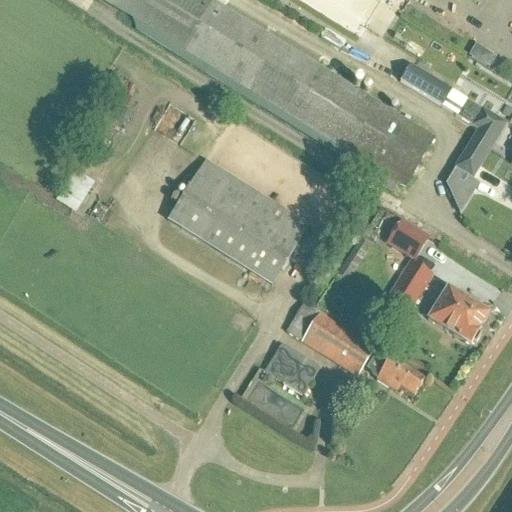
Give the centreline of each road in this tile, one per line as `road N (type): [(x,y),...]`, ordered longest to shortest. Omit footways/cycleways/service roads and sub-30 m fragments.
road 1 (track): [(0,319),(198,448)]
road 2 (trunk): [(159,511),(0,413)]
road 3 (primary): [(511,403),(412,511)]
